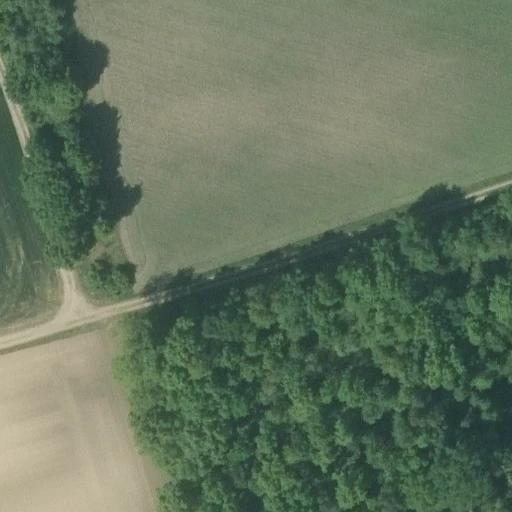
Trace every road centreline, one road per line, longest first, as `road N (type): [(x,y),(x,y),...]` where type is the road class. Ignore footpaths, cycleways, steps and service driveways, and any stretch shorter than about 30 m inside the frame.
road 1 (track): [(511,189),(87,315)]
road 2 (track): [(87,315),(0,50)]
